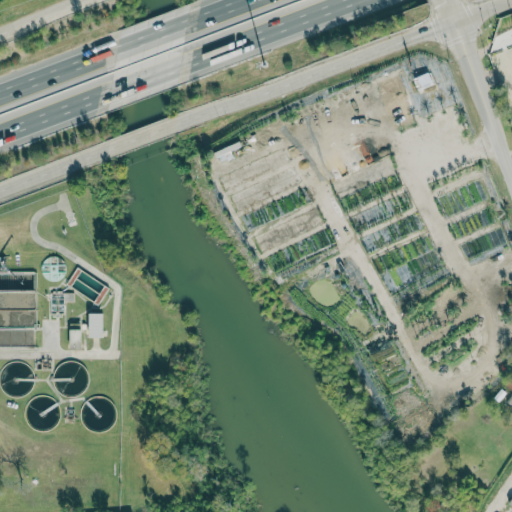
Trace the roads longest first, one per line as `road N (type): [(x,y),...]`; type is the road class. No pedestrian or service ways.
road 1 (primary): [(186,120),(511,0)]
road 2 (residential): [(511,171),(443,0)]
road 3 (motorway): [(181,64),(352,0)]
road 4 (motorway): [(116,50),(0,94)]
